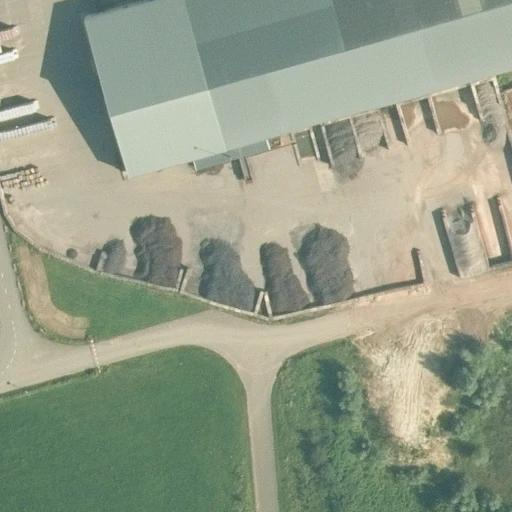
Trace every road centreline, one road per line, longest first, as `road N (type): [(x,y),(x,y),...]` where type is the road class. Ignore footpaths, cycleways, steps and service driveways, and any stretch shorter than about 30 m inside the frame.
road 1 (unclassified): [(24,373),(179,330),(257,341)]
road 2 (unclassified): [(257,341),(266,511)]
